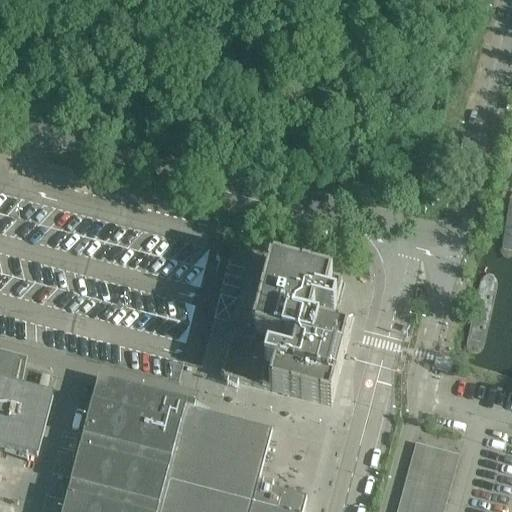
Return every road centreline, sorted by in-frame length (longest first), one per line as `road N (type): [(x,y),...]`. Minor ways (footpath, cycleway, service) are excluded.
road 1 (unclassified): [(458,245),(0,118)]
road 2 (residential): [(458,245),(511,53)]
